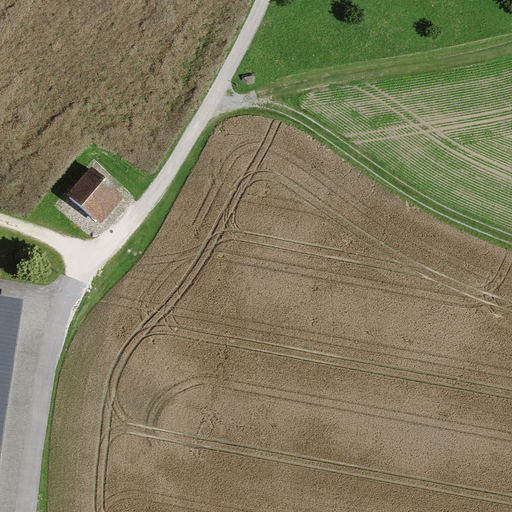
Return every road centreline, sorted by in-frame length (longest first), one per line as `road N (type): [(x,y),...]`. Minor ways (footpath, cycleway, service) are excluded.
road 1 (track): [(511,236),(409,191),(284,107),(250,97),(216,104)]
road 2 (track): [(250,97),(511,43)]
road 3 (track): [(216,104),(110,255)]
road 4 (track): [(110,255),(42,395)]
